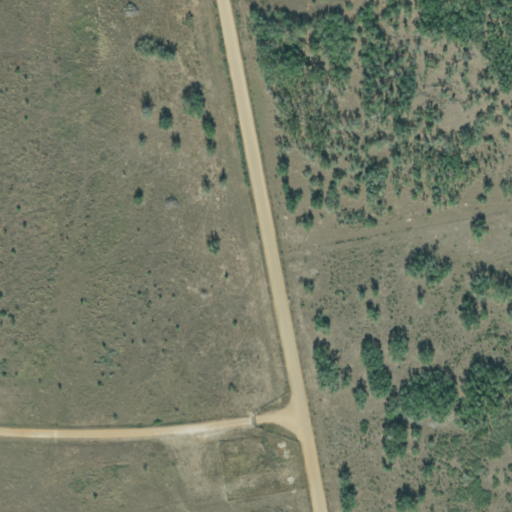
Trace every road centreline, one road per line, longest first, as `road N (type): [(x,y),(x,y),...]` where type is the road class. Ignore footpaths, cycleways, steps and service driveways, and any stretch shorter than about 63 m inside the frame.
road 1 (residential): [(325,511),(227,0)]
road 2 (residential): [(312,441),(137,474),(0,463)]
